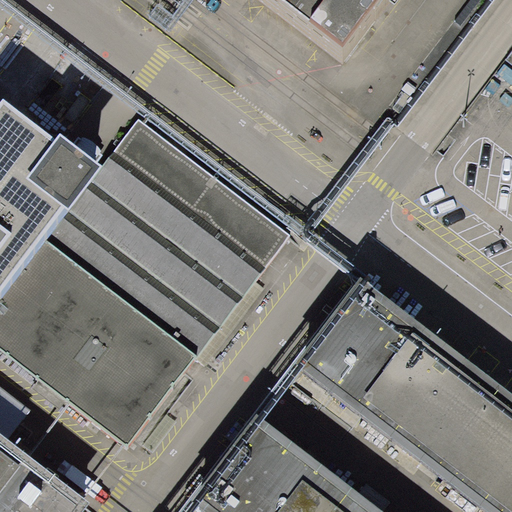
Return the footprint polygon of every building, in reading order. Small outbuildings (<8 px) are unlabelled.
[(280,0),(359,62),(397,0),(280,0)] [(3,140),(0,143),(0,378),(122,473),(290,258),(139,142),(89,206),(3,140)] [(511,511),(511,406),(360,291),(301,369),(489,511),(511,511)] [(369,511),(257,427),(197,506),(205,511),(369,511)] [(0,511),(82,511),(85,509),(0,443),(0,511)]
